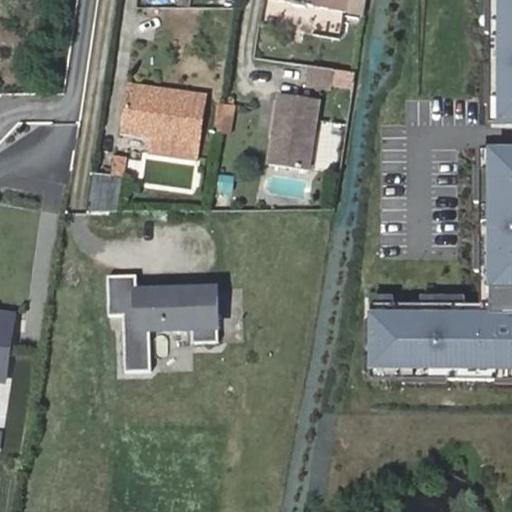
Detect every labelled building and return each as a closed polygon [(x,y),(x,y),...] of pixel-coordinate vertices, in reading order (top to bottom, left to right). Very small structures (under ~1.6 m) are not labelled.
[(280,0),(343,11),(345,0),(280,0)] [(364,15),(366,0),(345,0),(343,11),(364,15)] [(511,0),(498,0),(500,126),(511,125),(511,0)] [(331,89),(334,70),(310,66),(306,85),(331,89)] [(132,86),(131,93),(203,103),(204,96),(132,86)] [(203,103),(131,93),(126,130),(196,140),(203,103)] [(280,95),(269,165),(309,172),(320,101),(280,95)] [(194,160),(196,141),(154,135),(151,154),(194,160)] [(511,149),(492,149),(492,312),(373,312),(373,369),(511,369),(511,149)] [(126,158),(116,157),(114,177),(124,178),(126,158)] [(110,174),(93,172),(87,208),(119,209),(120,184),(110,184),(110,174)] [(142,274),(108,273),(108,313),(122,313),(122,370),(149,369),(149,324),(164,324),(164,329),(189,329),(189,343),(215,343),(216,289),(142,289),(142,274)] [(12,333),(0,331),(0,379),(4,380),(12,333)]
